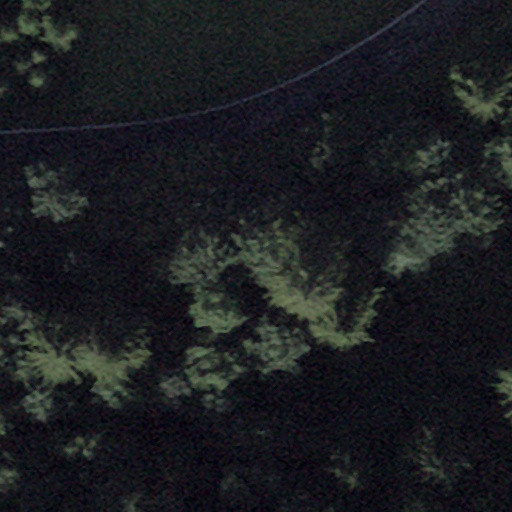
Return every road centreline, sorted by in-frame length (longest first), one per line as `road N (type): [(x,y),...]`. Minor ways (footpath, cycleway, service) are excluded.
road 1 (track): [(0,448),(338,401),(385,385),(511,295)]
road 2 (unclassified): [(0,146),(165,132),(260,111),(327,82),(454,0)]
